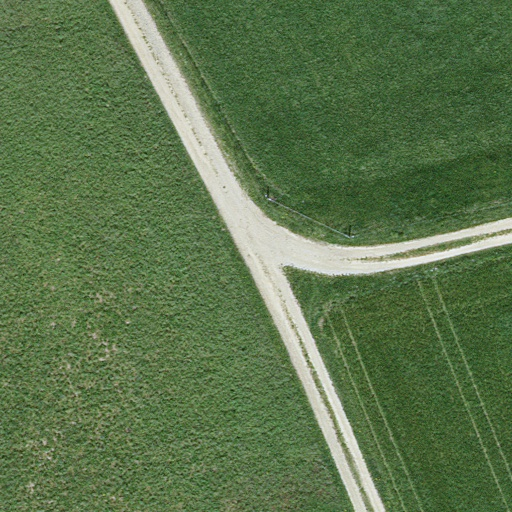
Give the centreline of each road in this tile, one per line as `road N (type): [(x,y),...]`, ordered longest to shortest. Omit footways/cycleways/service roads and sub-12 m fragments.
road 1 (track): [(371,511),(278,276),(122,0)]
road 2 (track): [(278,276),(511,226)]
